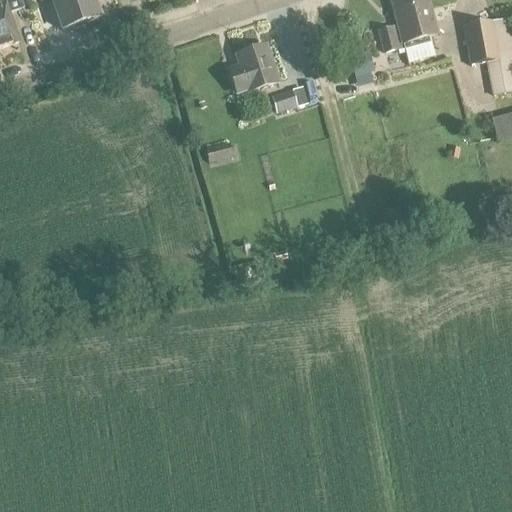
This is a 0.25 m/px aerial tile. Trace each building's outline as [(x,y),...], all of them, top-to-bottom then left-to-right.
[(0,0),(0,51),(18,46),(5,7),(20,2),(19,0),(0,0)] [(51,0),(63,33),(99,21),(91,0),(51,0)] [(399,30),(380,35),(385,57),(398,54),(420,49),(419,43),(438,38),(427,0),(400,0),(391,2),(399,30)] [(511,23),(464,32),(471,69),(488,66),(493,99),(511,96),(511,23)] [(237,59),(240,68),(228,72),(236,100),(249,96),(278,86),(266,50),(237,59)] [(352,62),(357,80),(376,75),(371,57),(352,62)] [(292,94),(272,101),(277,117),(297,110),(292,94)] [(511,140),(511,116),(491,122),(497,144),(511,140)] [(230,159),(226,145),(206,149),(209,164),(230,159)]
